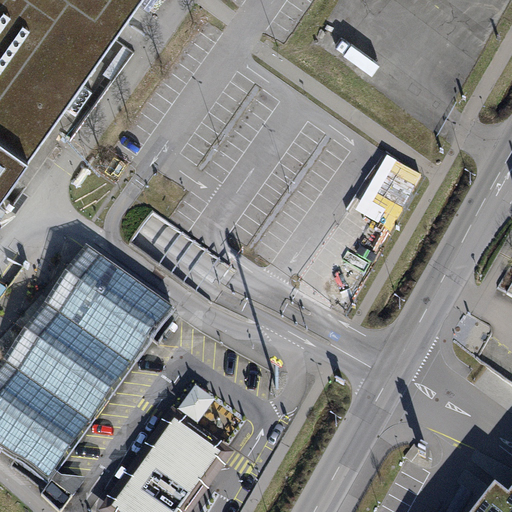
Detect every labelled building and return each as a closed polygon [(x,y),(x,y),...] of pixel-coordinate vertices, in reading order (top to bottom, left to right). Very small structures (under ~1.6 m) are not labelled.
[(0,0),(0,190),(135,0),(0,0)] [(4,395),(0,391),(0,449),(50,484),(52,481),(55,477),(174,312),(101,259),(99,262),(87,253),(81,262),(74,271),(87,280),(4,395)] [(191,511),(234,453),(174,411),(101,511),(191,511)] [(52,481),(50,484),(41,496),(59,511),(61,511),(84,481),(61,478),(56,484),(52,481)] [(511,511),(511,495),(508,500),(495,490),(478,511),(511,511)]
